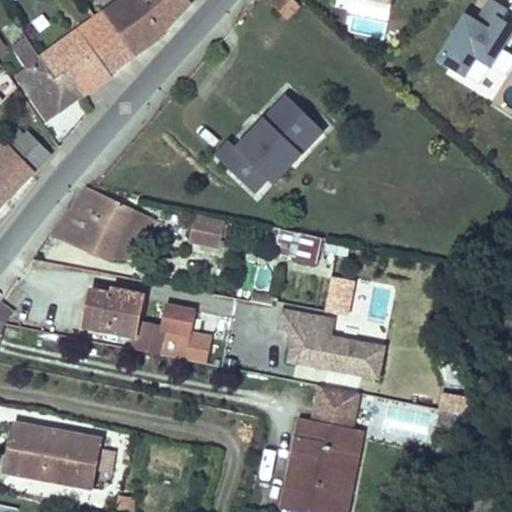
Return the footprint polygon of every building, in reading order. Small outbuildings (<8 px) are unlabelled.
[(126,0),(105,15),(120,37),(97,53),(111,75),(159,41),(163,36),(162,34),(189,3),(187,0),(126,0)] [(292,0),(276,0),(273,4),(287,18),(299,6),(292,0)] [(511,32),(511,24),(499,17),(507,5),(499,0),(485,0),(482,6),(475,18),(466,12),(437,59),(466,77),(478,57),(492,66),(508,38),(511,32)] [(95,22),(41,60),(56,82),(66,75),(81,96),(111,75),(97,53),(120,37),(105,15),(95,22)] [(41,60),(28,40),(13,50),(25,72),(17,77),(47,121),(81,96),(66,75),(56,82),(41,60)] [(255,192),(268,178),(294,150),(300,155),(318,135),(297,116),(302,111),(286,96),(237,147),(230,141),(216,155),(255,192)] [(302,111),(297,116),(318,135),(322,130),(302,111)] [(0,204),(50,155),(28,133),(12,149),(0,138),(0,204)] [(294,150),(268,178),(274,183),(300,155),(294,150)] [(82,187),(48,235),(52,236),(110,263),(113,257),(132,258),(143,233),(150,236),(157,222),(82,187)] [(226,223),(196,219),(192,247),(222,251),(226,223)] [(280,230),(275,254),(317,264),(323,239),(280,230)] [(94,309),(90,308),(86,328),(136,338),(138,325),(144,297),(122,293),(121,298),(97,294),(94,309)] [(211,338),(193,335),(197,312),(169,307),(164,330),(164,331),(167,332),(163,356),(188,360),(206,363),(211,338)] [(335,320),(280,310),(276,330),(289,333),(283,364),(325,373),(382,383),(388,352),(331,341),(335,320)] [(160,354),(162,343),(164,331),(164,330),(138,325),(136,338),(134,349),(160,354)] [(318,391),(311,425),(354,433),(361,399),(318,391)] [(470,403),(442,398),(440,411),(467,416),(470,403)] [(296,442),(290,472),(283,508),(303,511),(350,511),(365,435),(354,433),(311,425),(300,422),(296,442)] [(17,424),(12,448),(30,451),(35,427),(17,424)] [(30,451),(12,448),(7,471),(93,487),(95,472),(99,452),(101,439),(35,427),(30,451)] [(111,454),(99,452),(95,472),(107,474),(111,454)] [(133,511),(135,500),(120,498),(117,511),(133,511)]
